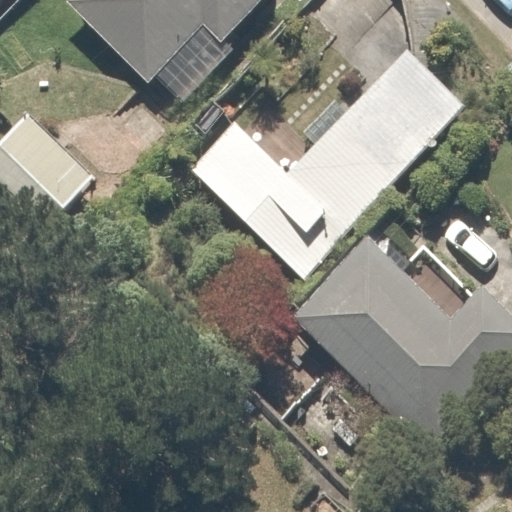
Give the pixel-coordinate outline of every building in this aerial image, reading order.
[(0,0),(0,15),(16,0),(0,0)] [(213,65),(277,0),(76,0),(69,8),(187,124),(229,81),(213,65)] [(421,72),(300,182),(250,128),(193,180),(294,291),(472,128),(421,72)] [(0,147),(0,176),(57,233),(98,191),(27,121),(0,147)] [(416,452),(481,387),(496,372),(476,353),(491,337),(423,268),(409,282),(377,249),(295,331),(416,452)]
